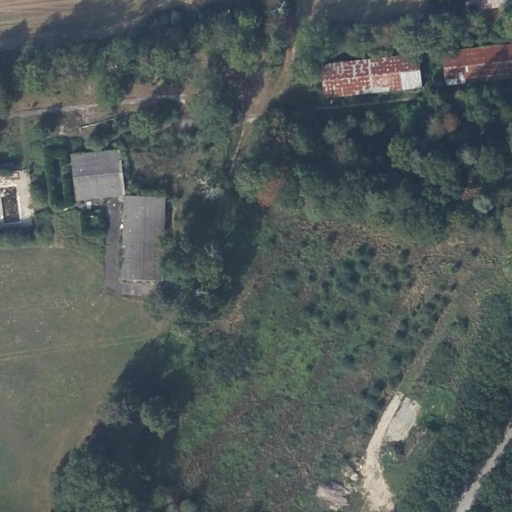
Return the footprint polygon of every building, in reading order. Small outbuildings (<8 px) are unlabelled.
[(225,21),(224,3),(195,7),(197,24),(225,21)] [(175,26),(173,9),(146,12),(148,29),(175,26)] [(511,82),(511,50),(445,58),(448,90),(511,82)] [(323,99),(418,88),(415,56),(319,66),(323,99)] [(126,195),(121,149),(71,155),(77,200),(126,195)] [(64,199),(61,157),(48,158),(52,200),(64,199)] [(14,163),(0,163),(0,169),(0,173),(15,171),(14,163)] [(164,280),(167,199),(154,200),(127,203),(125,280),(164,280)]
